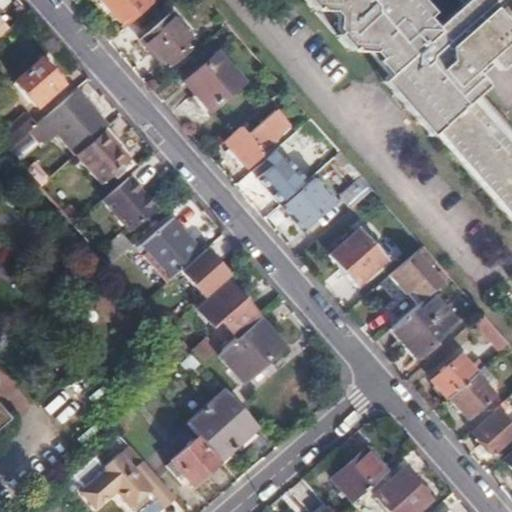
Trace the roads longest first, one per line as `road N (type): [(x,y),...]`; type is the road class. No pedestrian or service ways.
road 1 (residential): [(49,0),(384,381)]
road 2 (residential): [(228,511),(384,381)]
road 3 (residential): [(384,381),(496,511)]
